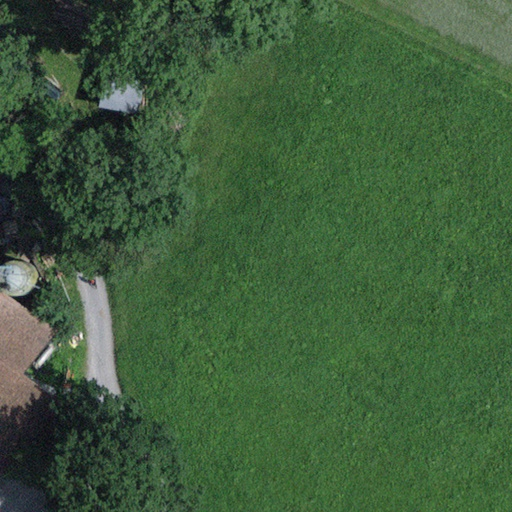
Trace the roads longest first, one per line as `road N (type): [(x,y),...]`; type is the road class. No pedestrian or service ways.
road 1 (track): [(0,97),(38,138),(75,199),(90,395),(127,472),(163,511)]
road 2 (track): [(0,496),(90,395)]
